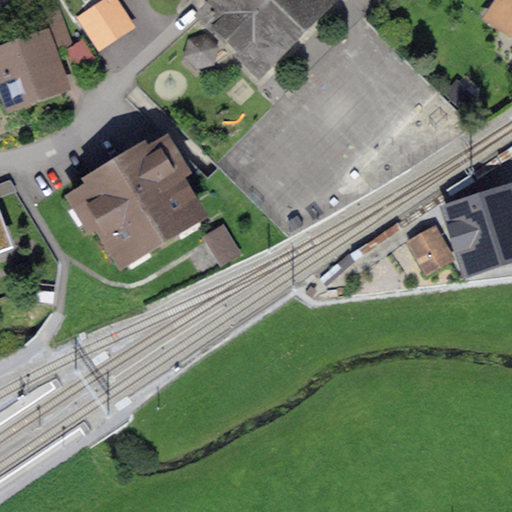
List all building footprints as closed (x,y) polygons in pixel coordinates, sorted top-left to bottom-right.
[(259,67),(326,0),(225,0),(208,17),(259,67)] [(511,0),(505,0),(492,18),(511,32),(511,0)] [(109,1),(82,19),(99,44),(126,26),(109,1)] [(58,84),(48,56),(69,48),(59,19),(28,29),(34,45),(0,57),(0,63),(13,100),(58,84)] [(198,69),(213,65),(217,49),(205,38),(190,43),(186,59),(198,69)] [(90,40),(71,46),(79,72),(99,66),(90,40)] [(111,172),(93,183),(96,188),(78,199),(94,225),(100,222),(123,259),(196,215),(174,178),(180,174),(163,147),(145,158),(142,153),(125,164),(128,169),(114,177),(111,172)] [(471,265),(511,251),(511,201),(511,198),(455,216),(471,265)] [(239,255),(224,230),(206,241),(221,265),(239,255)] [(448,258),(434,233),(415,244),(428,269),(448,258)]
